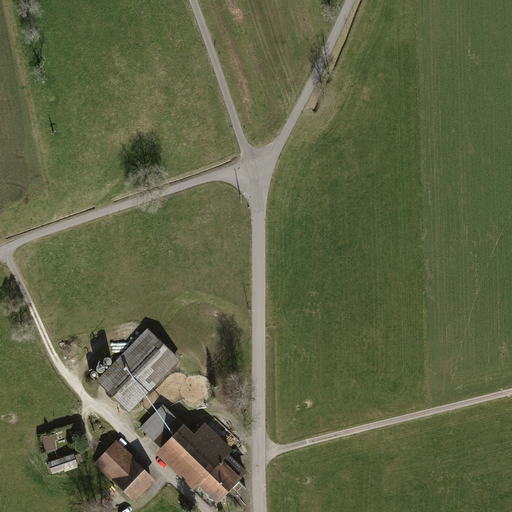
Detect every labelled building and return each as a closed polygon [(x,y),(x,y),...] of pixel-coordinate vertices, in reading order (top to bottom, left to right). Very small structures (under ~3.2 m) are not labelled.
[(149,331),(99,380),(132,414),(182,365),(149,331)] [(163,409),(142,430),(166,454),(187,433),(163,409)] [(187,433),(166,454),(218,506),(249,474),(196,423),(187,433)] [(56,436),(45,438),(47,455),(58,454),(56,436)] [(116,445),(97,465),(127,494),(147,474),(116,445)] [(77,459),(51,465),(54,478),(80,472),(77,459)]
